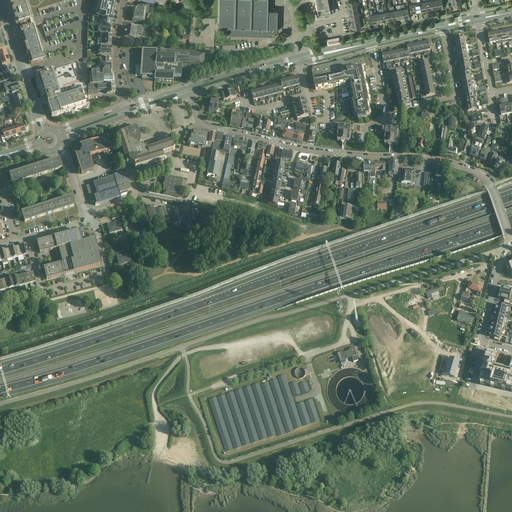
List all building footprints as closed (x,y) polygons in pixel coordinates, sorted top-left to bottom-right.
[(8,0),(13,17),(14,20),(16,26),(17,25),(20,25),(21,31),(20,31),(21,33),(21,35),(20,35),(20,36),(21,38),(22,38),(23,42),(22,43),(23,46),(24,45),(27,54),(26,54),(27,57),(28,57),(29,61),(28,62),(29,65),(30,64),(30,65),(46,60),(44,55),(44,56),(40,45),(36,31),(35,29),(34,27),(41,24),(42,24),(38,11),(46,9),(62,3),(67,2),(72,0),(8,0)] [(111,20),(113,11),(114,8),(113,8),(114,0),(99,0),(96,16),(102,17),(102,18),(111,20)] [(218,0),(218,24),(217,24),(217,26),(217,28),(225,28),(225,36),(275,37),(275,32),(276,32),(277,11),(267,10),(267,0),(218,0)] [(316,0),(319,15),(324,14),(325,17),(330,16),(329,12),(330,11),(334,11),(333,8),(330,8),(328,0),(316,0)] [(416,0),(414,0),(416,12),(419,11),(420,13),(422,12),(420,2),(417,3),(416,0)] [(404,4),(402,5),(404,17),(407,17),(407,19),(410,18),(408,8),(405,8),(404,4)] [(393,6),(391,7),(393,19),(396,19),(397,20),(399,20),(397,10),(394,10),(393,6)] [(132,11),(132,12),(133,13),(132,22),(143,23),(143,20),(146,20),(147,19),(149,8),(142,7),(142,10),(134,9),(134,10),(133,10),(132,11)] [(382,8),(380,9),(383,21),(386,21),(386,22),(388,22),(386,12),(383,12),(382,8)] [(372,10),(369,11),(372,23),(375,22),(375,24),(378,24),(376,14),(372,14),(372,10)] [(113,20),(111,20),(102,18),(102,19),(93,17),(91,23),(111,27),(112,21),(113,21),(113,20)] [(352,26),(350,27),(351,29),(361,27),(361,24),(365,23),(364,21),(352,23),(352,26)] [(142,28),(136,27),(136,29),(126,27),(124,38),(134,40),(135,34),(141,35),(142,28)] [(500,33),(494,34),(496,43),(496,45),(502,44),(500,33)] [(111,36),(100,35),(100,41),(100,46),(111,46),(111,41),(111,39),(111,36)] [(141,62),(140,65),(144,65),(143,69),(142,69),(142,70),(142,71),(142,72),(143,72),(143,77),(142,77),(142,79),(153,80),(153,79),(154,79),(154,81),(173,83),(173,79),(180,79),(181,73),(181,72),(181,69),(203,70),(203,65),(204,56),(198,56),(198,55),(165,52),(163,52),(163,53),(160,53),(160,52),(159,52),(141,51),(141,55),(141,62)] [(10,63),(8,57),(0,59),(0,60),(2,66),(10,63)] [(312,71),(312,72),(312,73),(313,74),(313,75),(314,75),(315,76),(316,76),(317,76),(318,78),(316,79),(316,78),(313,78),(313,79),(315,90),(339,85),(346,84),(350,83),(354,102),(352,102),(355,118),(357,118),(358,120),(362,119),(367,118),(367,116),(368,115),(370,115),(368,103),(370,103),(366,85),(362,69),(366,68),(366,67),(364,60),(364,59),(345,63),(342,63),(339,61),(338,62),(330,64),(315,67),(314,67),(314,68),(313,68),(313,69),(312,69),(312,70),(312,71)] [(506,68),(507,71),(511,70),(511,61),(502,63),(503,69),(506,68)] [(402,71),(402,69),(388,72),(388,74),(390,74),(390,75),(392,74),(399,109),(405,108),(406,109),(410,108),(403,75),(405,74),(404,70),(402,71)] [(51,70),(36,75),(43,97),(45,96),(48,103),(47,103),(50,111),(52,110),(54,116),(53,116),(54,117),(60,115),(88,106),(89,106),(88,103),(87,99),(86,96),(85,92),(84,92),(55,101),(54,98),(59,96),(51,70)] [(91,72),(90,73),(90,85),(103,84),(103,82),(112,81),(111,71),(111,70),(97,72),(91,72)] [(13,73),(5,75),(7,81),(15,78),(13,73)] [(461,75),(462,81),(471,80),(470,77),(472,77),(473,76),(472,73),(470,74),(461,75)] [(293,75),(291,75),(294,87),(297,86),(298,90),(300,90),(296,77),(294,77),(293,75)] [(285,77),(283,77),(286,89),(288,88),(289,92),(291,91),(288,79),(285,80),(285,77)] [(273,83),(271,84),(274,95),(276,94),(277,98),(279,97),(276,85),(274,86),(273,83)] [(10,87),(10,84),(4,86),(6,93),(11,91),(12,94),(19,92),(17,85),(10,87)] [(115,93),(114,84),(98,86),(98,85),(87,85),(88,95),(98,95),(98,90),(106,89),(107,94),(115,93)] [(208,112),(208,114),(209,114),(210,112),(216,114),(219,100),(222,99),(223,102),(235,98),(234,93),(236,92),(235,90),(214,96),(213,100),(210,100),(208,112)] [(475,92),(464,94),(465,100),(474,98),(476,98),(475,92)] [(23,105),(20,96),(13,99),(14,100),(12,101),(14,105),(12,105),(13,108),(15,108),(15,110),(10,112),(11,115),(16,113),(17,114),(22,113),(20,106),(23,105)] [(307,117),(303,100),(297,101),(296,100),(291,102),(292,106),(293,105),(297,121),(302,120),(301,118),(307,117)] [(477,104),(466,106),(467,112),(477,111),(479,111),(478,107),(477,107),(477,104)] [(264,123),(263,131),(268,132),(269,130),(269,128),(270,125),(271,121),(271,118),(268,117),(267,120),(265,119),(264,123)] [(274,125),(273,128),(279,129),(280,126),(285,127),(287,127),(288,123),(286,123),(286,121),(275,119),(274,125)] [(23,125),(16,128),(18,135),(25,132),(23,125)] [(117,139),(117,140),(118,140),(118,141),(118,142),(119,142),(119,141),(121,149),(120,150),(122,159),(124,158),(126,162),(126,165),(129,164),(134,166),(135,169),(138,168),(163,160),(164,160),(163,157),(162,157),(161,155),(172,151),(173,151),(172,149),(174,148),(173,144),(171,145),(170,142),(147,149),(146,147),(144,148),(139,145),(139,143),(140,142),(140,140),(140,139),(140,137),(140,136),(140,134),(139,133),(139,131),(138,130),(138,129),(137,129),(137,128),(137,127),(136,127),(135,126),(133,128),(124,131),(124,132),(119,133),(120,135),(117,136),(117,137),(118,138),(117,138),(117,139)] [(298,135),(303,137),(305,129),(296,126),(294,134),(298,135)] [(360,126),(353,126),(353,127),(338,127),(337,142),(350,142),(350,130),(353,131),(353,132),(360,133),(360,126)] [(481,141),(483,142),(484,142),(486,135),(489,136),(490,132),(488,131),(489,129),(482,126),(478,137),(482,138),(481,141)] [(308,137),(307,143),(314,144),(315,139),(315,136),(315,135),(316,129),(316,128),(310,127),(309,130),(309,133),(308,133),(308,137)] [(376,127),(375,133),(383,134),(383,132),(385,132),(385,143),(385,144),(389,145),(392,145),(397,145),(398,133),(398,130),(383,129),(383,128),(376,127)] [(16,128),(9,130),(12,137),(18,135),(16,128)] [(4,139),(12,137),(9,130),(2,132),(4,139)] [(189,144),(202,147),(205,148),(205,146),(206,143),(208,133),(201,131),(201,132),(200,132),(196,131),(196,133),(193,132),(192,135),(191,135),(190,140),(189,144)] [(206,143),(205,146),(212,147),(215,133),(210,133),(209,135),(209,139),(208,143),(206,143)] [(212,147),(211,152),(219,154),(223,136),(223,135),(215,133),(212,147)] [(75,150),(75,151),(75,152),(76,152),(77,152),(77,153),(77,154),(77,155),(76,156),(82,175),(93,171),(94,171),(90,159),(90,158),(89,157),(91,156),(102,153),(104,158),(108,170),(114,168),(111,160),(112,159),(112,155),(113,152),(114,144),(113,138),(112,136),(109,138),(80,147),(81,148),(80,149),(79,149),(78,149),(77,149),(76,149),(75,149),(75,150)] [(229,153),(230,149),(231,144),(232,138),(226,136),(222,152),(229,153)] [(249,141),(247,150),(253,151),(255,143),(249,141)] [(453,145),(448,144),(446,151),(445,150),(444,152),(446,153),(446,154),(456,156),(457,151),(451,150),(453,145)] [(274,148),(268,147),(265,158),(269,159),(270,156),(272,157),(274,148)] [(483,149),(480,159),(486,162),(489,151),(483,149)] [(259,155),(258,162),(263,163),(265,151),(260,150),(260,151),(258,151),(257,154),(259,155)] [(292,153),(282,151),(281,158),(291,160),(292,153)] [(211,152),(207,174),(209,174),(214,175),(215,175),(217,176),(218,171),(219,171),(220,164),(217,163),(219,154),(211,152)] [(498,156),(492,153),(488,163),(494,165),(498,156)] [(507,161),(500,158),(495,169),(497,170),(496,171),(501,173),(503,167),(504,168),(507,161)] [(273,167),(283,169),(284,166),(284,164),(276,162),(277,159),(275,159),(274,160),(273,167)] [(62,168),(59,160),(10,175),(12,184),(62,168)] [(389,162),(389,174),(397,174),(398,174),(398,170),(398,162),(389,162)] [(297,163),(296,168),(304,170),(303,173),(311,175),(311,172),(313,167),(297,163)] [(341,164),(335,163),(334,168),(333,168),(332,176),(336,177),(337,173),(339,174),(341,164)] [(375,164),(364,163),(364,172),(368,172),(368,178),(370,178),(375,178),(375,164)] [(386,164),(376,164),(376,172),(378,172),(385,172),(386,164)] [(443,168),(437,167),(435,177),(435,183),(440,184),(441,178),(443,168)] [(402,170),(398,170),(398,174),(397,174),(397,176),(402,177),(401,183),(414,184),(415,182),(414,182),(415,174),(416,171),(402,169),(402,170)] [(94,184),(87,186),(91,202),(96,201),(96,202),(97,205),(98,205),(98,203),(100,202),(99,201),(115,196),(115,198),(120,196),(127,194),(127,192),(122,178),(121,174),(117,175),(114,176),(114,178),(94,184)] [(185,181),(165,177),(163,183),(162,191),(163,192),(163,194),(182,198),(185,181)] [(302,181),(295,180),(293,189),(302,190),(303,184),(302,184),(302,181)] [(230,184),(223,182),(222,189),(229,190),(230,184)] [(258,186),(259,183),(254,182),(252,189),(253,189),(252,192),(257,193),(256,194),(261,195),(263,187),(258,186)] [(311,200),(310,206),(314,206),(314,205),(319,206),(321,195),(324,185),(316,183),(315,186),(318,186),(315,200),(311,200)] [(377,186),(369,186),(369,198),(377,198),(377,186)] [(292,195),(291,201),(299,202),(300,197),(299,197),(300,193),(293,192),(292,195)] [(73,207),(71,197),(22,213),(25,222),(73,207)] [(382,202),(378,202),(378,210),(381,210),(386,210),(386,203),(382,203),(382,202)] [(288,212),(288,213),(293,214),(296,214),(297,209),(296,209),(297,205),(291,204),(290,204),(289,207),(288,212)] [(217,212),(202,206),(198,215),(214,221),(217,212)] [(153,207),(147,209),(152,224),(158,222),(153,207)] [(353,208),(346,207),(345,210),(341,209),(341,211),(341,213),(340,219),(351,221),(353,208)] [(165,209),(159,212),(163,222),(169,219),(165,209)] [(175,216),(173,217),(175,224),(182,222),(177,210),(173,211),(175,216)] [(316,220),(318,215),(302,211),(301,217),(316,220)] [(190,213),(184,215),(188,227),(194,225),(190,213)] [(115,223),(107,225),(109,234),(119,231),(121,231),(120,227),(118,228),(117,228),(115,223)] [(187,229),(180,226),(179,228),(187,232),(203,227),(202,224),(195,227),(187,229)] [(149,238),(146,228),(141,230),(144,239),(149,238)] [(46,280),(101,266),(95,240),(82,243),(79,231),(36,242),(39,254),(40,254),(58,249),(62,264),(44,268),(43,268),(46,280)] [(130,257),(128,250),(125,250),(125,251),(116,254),(118,262),(117,263),(118,266),(119,266),(124,265),(124,264),(127,263),(126,260),(126,258),(130,257)] [(474,291),(476,283),(470,282),(469,285),(468,285),(466,292),(464,292),(463,295),(468,296),(470,290),(474,291)] [(476,283),(474,291),(478,293),(477,296),(480,297),(482,289),(481,289),(482,285),(476,283)] [(437,288),(426,293),(428,299),(439,295),(438,292),(443,290),(444,290),(444,289),(445,289),(445,288),(444,288),(444,287),(444,286),(443,286),(442,287),(437,288)] [(501,288),(500,293),(511,296),(511,291),(511,290),(511,286),(508,286),(507,289),(501,288)] [(500,293),(499,299),(504,301),(504,304),(510,305),(510,302),(509,301),(511,296),(500,293)] [(468,303),(470,297),(463,295),(461,301),(468,303)] [(460,313),(457,322),(472,327),(474,317),(460,313)] [(420,335),(413,330),(410,333),(417,339),(420,335)] [(491,332),(489,337),(494,338),(495,338),(494,340),(497,341),(499,341),(500,334),(491,332)] [(358,361),(354,348),(349,350),(350,351),(343,353),(343,352),(337,354),(341,364),(342,367),(341,367),(342,370),(348,368),(346,362),(345,360),(352,358),(351,359),(352,363),(358,361)] [(487,351),(479,384),(511,391),(511,364),(510,372),(495,368),(499,354),(487,351)] [(448,358),(442,378),(458,381),(463,361),(448,358)]
